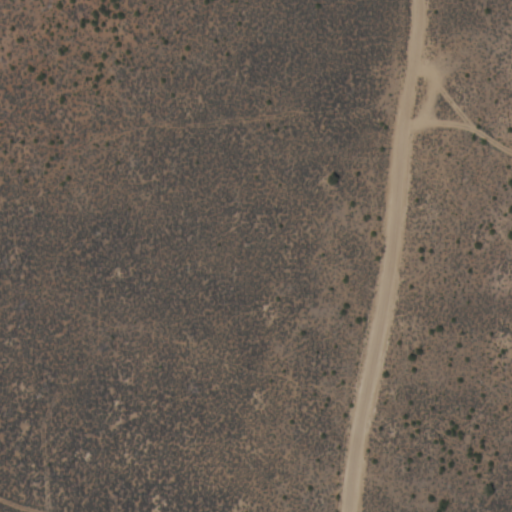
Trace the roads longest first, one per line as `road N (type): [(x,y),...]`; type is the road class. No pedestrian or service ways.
road 1 (track): [(382,511),(446,42)]
road 2 (track): [(428,0),(446,42),(511,97)]
